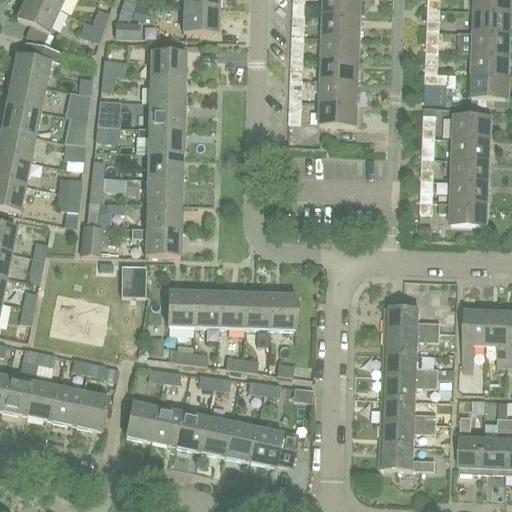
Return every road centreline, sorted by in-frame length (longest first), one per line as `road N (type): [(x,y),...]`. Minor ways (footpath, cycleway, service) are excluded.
road 1 (residential): [(258,0),(252,231),(278,254),(339,262)]
road 2 (residential): [(330,511),(339,262)]
road 3 (residential): [(391,197),(397,0)]
road 4 (residential): [(230,511),(100,487)]
road 5 (residential): [(511,269),(390,264)]
